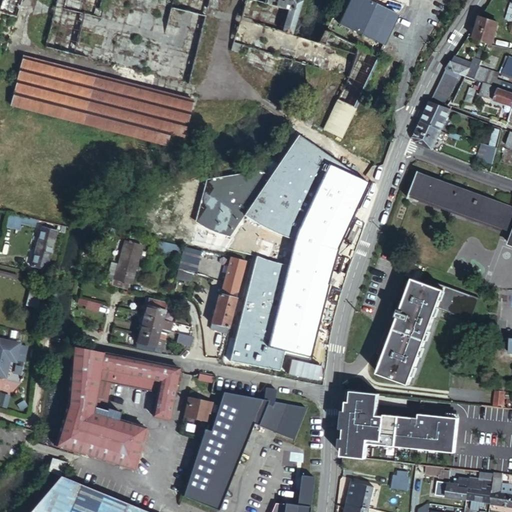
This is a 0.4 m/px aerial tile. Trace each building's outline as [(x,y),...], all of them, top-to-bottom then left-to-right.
[(19,0),(0,0),(0,7),(15,12),(19,0)] [(58,0),(47,45),(71,50),(82,8),(94,11),(97,0),(58,0)] [(97,0),(94,11),(82,8),(71,50),(81,54),(104,60),(186,80),(205,4),(206,0),(97,0)] [(291,37),(298,6),(299,0),(243,0),(231,50),(246,55),(263,60),(280,65),(284,58),(291,37)] [(355,40),(360,31),(340,20),(351,0),(343,0),(334,16),(335,17),(331,26),(355,40)] [(351,0),(340,20),(360,31),(384,44),(400,15),(371,0),(351,0)] [(0,49),(0,50),(4,51),(15,12),(0,7),(0,49)] [(488,18),(480,16),(473,25),(472,31),(474,33),(492,39),(494,31),(485,28),(488,18)] [(485,28),(494,31),(497,21),(488,18),(485,28)] [(291,37),(284,58),(308,65),(349,76),(324,128),(327,130),(329,126),(343,132),(358,101),(381,56),(326,26),(317,44),(291,37)] [(474,33),(472,31),(472,36),(489,43),(490,43),(492,39),(474,33)] [(82,121),(94,72),(77,67),(22,53),(10,102),(82,121)] [(94,72),(100,73),(104,60),(81,54),(77,67),(94,72)] [(499,75),(502,76),(509,55),(506,54),(499,75)] [(263,60),(246,55),(245,61),(261,66),(263,60)] [(471,61),(454,55),(446,67),(459,72),(466,75),(473,77),(476,72),(478,66),(480,63),(471,60),(471,61)] [(511,55),(509,55),(502,76),(507,78),(507,79),(511,80),(511,55)] [(476,72),(473,77),(484,81),(511,91),(511,85),(492,78),(494,72),(478,66),(476,72)] [(446,67),(432,98),(446,102),(456,80),(459,72),(446,67)] [(167,129),(182,133),(191,97),(100,73),(94,72),(82,121),(153,139),(157,126),(167,129)] [(459,72),(456,80),(462,83),(466,75),(459,72)] [(511,106),(511,104),(511,91),(484,81),(479,93),(511,106)] [(451,109),(431,100),(427,110),(446,119),(451,109)] [(446,119),(427,110),(422,120),(441,129),(446,119)] [(441,129),(422,120),(414,136),(417,141),(433,148),(441,129)] [(164,142),(167,129),(157,126),(153,139),(164,142)] [(341,136),(343,132),(329,126),(327,130),(341,136)] [(496,146),(502,130),(496,128),(490,144),(496,146)] [(489,145),(481,142),(476,156),(484,159),(489,145)] [(484,159),(493,162),(497,149),(489,145),(484,159)] [(511,248),(511,200),(508,209),(412,172),(401,198),(507,237),(503,245),(511,248)] [(341,197),(338,205),(350,209),(353,202),(341,197)] [(350,209),(338,205),(333,203),(325,226),(327,227),(340,232),(342,233),(351,210),(350,209)] [(38,224),(40,216),(12,209),(9,221),(22,225),(24,220),(38,224)] [(45,222),(40,245),(52,247),(57,225),(45,222)] [(340,232),(327,227),(323,234),(337,240),(340,232)] [(178,254),(181,244),(150,237),(148,246),(178,254)] [(128,276),(137,245),(120,240),(116,256),(105,253),(100,270),(107,272),(106,276),(123,281),(125,275),(128,276)] [(52,247),(40,245),(35,263),(49,266),(52,247)] [(231,254),(244,258),(246,251),(233,247),(231,254)] [(234,278),(241,280),(245,262),(230,257),(225,276),(234,278)] [(0,270),(15,274),(16,269),(0,265),(0,270)] [(189,281),(191,274),(177,269),(174,277),(189,281)] [(221,292),(236,297),(241,280),(234,278),(234,281),(229,282),(224,280),(221,292)] [(472,320),(480,299),(427,279),(425,284),(415,280),(403,311),(400,310),(397,317),(401,318),(380,374),(410,386),(439,308),(472,320)] [(42,291),(32,289),(29,300),(39,303),(42,291)] [(211,321),(229,327),(236,297),(221,292),(219,292),(211,321)] [(87,296),(84,306),(97,309),(100,300),(87,296)] [(149,298),(145,312),(163,317),(166,302),(149,298)] [(145,312),(142,322),(160,327),(169,330),(172,320),(163,317),(145,312)] [(210,327),(227,331),(229,327),(211,321),(210,327)] [(142,322),(139,330),(139,332),(158,336),(159,333),(160,327),(142,322)] [(179,323),(176,331),(179,332),(189,335),(191,328),(191,327),(179,323)] [(22,336),(0,331),(0,360),(3,348),(18,352),(22,336)] [(158,336),(139,332),(137,340),(156,346),(158,336)] [(176,339),(191,343),(193,336),(189,335),(179,332),(176,339)] [(156,346),(162,347),(165,339),(158,336),(156,346)] [(156,346),(137,340),(136,343),(161,350),(162,347),(156,346)] [(146,427),(119,420),(121,412),(108,408),(108,407),(113,383),(159,392),(155,415),(171,418),(182,366),(147,360),(81,347),(70,345),(66,405),(66,407),(56,447),(134,469),(135,468),(146,429),(146,427)] [(216,379),(217,375),(217,373),(203,370),(202,376),(216,379)] [(274,397),(276,387),(266,385),(264,396),(226,388),(212,430),(206,429),(184,494),(219,508),(253,420),(293,436),(306,404),(274,397)] [(495,397),(494,405),(510,407),(511,393),(505,392),(504,398),(495,397)] [(214,403),(191,398),(187,417),(208,422),(210,413),(212,413),(214,403)] [(344,456),(378,459),(380,443),(456,451),(459,417),(420,413),(420,417),(387,414),(387,415),(383,415),(384,404),(349,400),(344,456)] [(149,430),(146,429),(135,468),(138,468),(149,430)] [(469,466),(506,469),(507,454),(470,451),(469,466)] [(69,463),(53,458),(51,467),(63,472),(63,471),(66,472),(69,463)] [(442,465),(427,464),(427,472),(439,473),(439,476),(448,477),(450,470),(444,469),(444,465),(442,465)] [(63,472),(51,467),(49,472),(62,476),(63,472)] [(480,469),(479,478),(482,479),(482,481),(485,481),(485,485),(487,485),(487,482),(493,483),(495,471),(480,469)] [(493,486),(491,501),(511,503),(511,482),(503,481),(503,472),(495,471),(493,486)] [(298,502),(286,501),(283,511),(309,511),(315,474),(302,472),(298,502)] [(412,478),(409,477),(400,475),(396,474),(394,487),(409,490),(412,478)] [(154,511),(63,475),(62,476),(52,487),(30,511),(154,511)] [(462,497),(467,498),(470,478),(459,477),(458,483),(448,482),(446,496),(448,497),(448,500),(461,501),(462,497)] [(485,501),(491,501),(493,486),(487,485),(485,485),(485,481),(482,481),(482,479),(479,478),(469,477),(470,478),(467,498),(476,499),(476,503),(484,504),(485,501)] [(353,483),(351,493),(373,499),(376,489),(353,483)] [(351,493),(348,503),(361,507),(370,509),(373,499),(351,493)] [(361,507),(348,503),(345,511),(369,511),(370,509),(361,507)]
